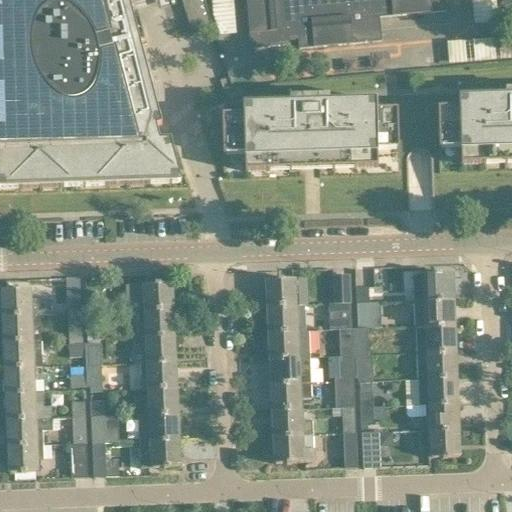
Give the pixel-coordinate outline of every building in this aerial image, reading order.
[(0,0),(0,181),(17,181),(18,189),(64,187),(63,179),(82,178),(83,187),(85,187),(85,178),(104,178),(104,186),(150,184),(150,176),(179,175),(170,141),(159,141),(156,128),(161,126),(128,0),(0,0)] [(203,0),(182,0),(184,3),(191,27),(192,30),(210,25),(203,0)] [(214,0),(217,35),(238,33),(235,0),(214,0)] [(511,0),(244,0),(249,49),(290,46),(289,40),(297,39),(298,49),(381,42),(379,18),(446,12),(444,0),(500,0),(501,8),(511,6),(511,0)] [(459,107),(438,107),(439,139),(460,138),(460,147),(460,148),(461,164),(485,163),(485,156),(504,155),(504,157),(505,162),(506,162),(507,162),(511,161),(511,89),(511,90),(511,97),(511,102),(505,102),(505,97),(505,95),(459,96),(459,103),(459,107)] [(243,114),(222,115),(223,147),(244,146),(245,154),(245,155),(245,171),(270,170),(269,164),(288,163),(288,164),(289,170),(291,170),(305,169),(305,161),(318,161),(318,169),(332,168),(333,168),(334,168),(334,161),(353,161),(353,165),(353,167),(378,167),(377,151),(377,149),(377,141),(398,141),(397,110),(397,109),(376,110),(375,110),(375,101),(375,99),(329,101),(329,103),(329,108),(324,108),(323,103),(323,98),(323,97),(295,98),(295,99),(295,104),(295,109),(289,109),(289,104),(289,102),(243,104),(243,114)] [(441,275),(441,274),(436,274),(436,275),(413,276),(414,302),(453,301),(452,275),(441,275)] [(349,276),(333,276),(334,305),(351,304),(350,290),(350,276),(349,276)] [(278,281),(267,281),(268,308),(296,307),(299,307),(298,295),(296,295),(295,280),(294,280),(283,281),(283,280),(278,280),(278,281)] [(160,285),(160,284),(155,284),(155,285),(126,287),(127,313),(143,313),(173,311),(171,285),(160,285)] [(13,290),(2,291),(3,317),(40,315),(40,316),(51,316),(51,311),(51,300),(30,301),(29,290),(18,290),(18,289),(13,289),(13,290)] [(357,304),(369,304),(369,289),(356,290),(357,304)] [(69,315),(81,314),(81,297),(68,298),(69,315)] [(87,314),(100,314),(99,298),(87,299),(87,314)] [(427,328),(454,327),(453,301),(414,302),(415,328),(427,328)] [(334,305),(328,305),(328,306),(329,331),(339,330),(339,331),(352,330),(352,321),(351,304),(334,305)] [(357,321),(370,320),(369,304),(357,304),(357,321)] [(296,307),(268,308),(270,334),(297,333),(305,333),(304,307),(299,307),(296,307)] [(132,339),(174,337),(173,311),(143,313),(127,313),(128,339),(132,338),(132,339)] [(70,340),(82,340),(81,314),(69,315),(70,340)] [(88,340),(98,339),(98,329),(100,329),(100,314),(87,314),(88,330),(88,340)] [(40,315),(3,317),(4,343),(33,342),(41,342),(40,316),(40,315)] [(455,353),(454,327),(427,328),(415,328),(416,355),(425,354),(455,353)] [(340,357),(356,357),(355,340),(355,330),(352,330),(339,331),(340,357)] [(271,360),(302,359),(309,358),(309,332),(297,333),(270,334),(271,360)] [(133,365),(142,365),(175,363),(174,337),(132,339),(133,365)] [(99,344),(98,339),(88,340),(88,345),(86,345),(86,357),(86,366),(101,366),(101,357),(102,357),(101,344),(99,344)] [(367,339),(355,340),(356,357),(368,356),(367,339)] [(82,340),(70,340),(71,358),(86,357),(86,345),(83,345),(82,340)] [(33,342),(4,343),(5,369),(37,368),(41,368),(41,342),(33,342)] [(425,354),(416,355),(418,380),(428,380),(456,379),(455,353),(427,354),(425,354)] [(368,356),(356,357),(356,378),(372,377),(372,356),(368,357),(368,356)] [(341,380),(334,380),(334,383),(354,383),(354,379),(356,379),(356,357),(340,357),(340,358),(341,380)] [(272,386),(300,385),(310,384),(309,358),(302,359),(271,360),(272,386)] [(143,376),(140,376),(141,391),(150,391),(176,389),(175,363),(142,365),(143,376)] [(101,375),(101,366),(86,366),(87,376),(87,388),(103,387),(102,375),(101,375)] [(7,396),(35,394),(35,380),(37,380),(37,368),(5,369),(7,396)] [(87,376),(71,376),(72,389),(87,388),(87,376)] [(428,380),(418,380),(418,382),(419,406),(419,407),(457,406),(456,379),(428,380)] [(354,394),(354,383),(334,383),(335,409),(342,409),(355,408),(354,394)] [(273,412),(304,411),(304,400),(311,399),(310,384),(300,385),(272,386),(273,412)] [(138,417),(177,415),(176,389),(150,391),(150,404),(147,405),(147,416),(138,416),(138,417)] [(373,393),(360,394),(361,408),(373,408),(373,393)] [(44,408),(44,394),(35,394),(7,396),(8,422),(52,420),(52,408),(44,408)] [(73,419),(86,418),(85,401),(73,402),(73,419)] [(92,418),(104,418),(104,402),(91,403),(92,418)] [(458,432),(457,406),(419,407),(419,406),(406,407),(406,416),(409,419),(420,418),(420,434),(458,432)] [(355,408),(342,409),(343,435),(356,435),(356,425),(355,408)] [(373,408),(361,408),(362,425),(362,429),(368,429),(368,424),(372,424),(374,424),(373,408)] [(305,422),(304,411),(273,412),(274,438),(313,436),(312,422),(305,422)] [(139,443),(179,441),(177,415),(138,417),(139,443)] [(74,445),(87,445),(86,418),(73,419),(74,433),(74,445)] [(104,418),(92,418),(93,445),(105,444),(104,419),(104,418)] [(9,448),(43,447),(43,432),(53,431),(60,430),(59,420),(52,420),(8,422),(9,448)] [(458,432),(420,434),(421,449),(428,449),(428,459),(431,459),(443,459),(443,460),(448,460),(448,459),(459,458),(458,432)] [(373,434),(362,434),(363,470),(381,469),(379,434),(373,434)] [(344,470),(357,470),(356,435),(343,435),(344,470)] [(292,465),(292,464),(314,463),(313,436),(274,438),(276,465),(286,464),(286,465),(292,465)] [(169,470),(169,469),(180,468),(179,441),(139,443),(141,470),(163,469),(164,470),(169,470)] [(105,444),(93,445),(94,479),(105,479),(106,479),(105,461),(105,444)] [(71,480),(88,479),(87,445),(74,445),(74,446),(70,446),(71,480)] [(36,447),(9,448),(10,474),(15,474),(15,482),(35,481),(35,480),(34,473),(37,473),(40,473),(40,461),(44,461),(44,459),(43,447),(36,447)]
